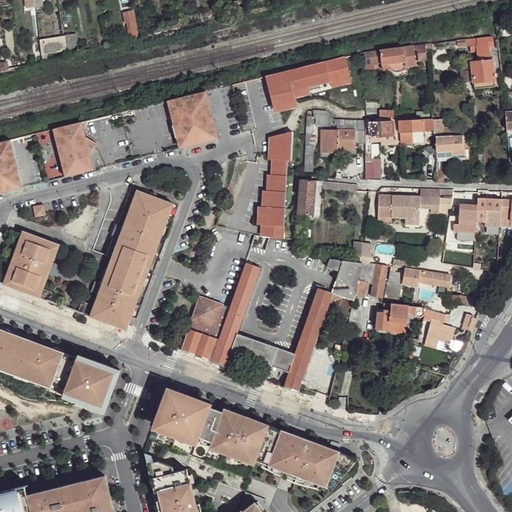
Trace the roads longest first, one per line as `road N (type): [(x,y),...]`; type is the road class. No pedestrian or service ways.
road 1 (residential): [(134,346),(193,184),(190,165),(172,161),(12,201),(0,213)]
road 2 (secondary): [(388,428),(345,425),(146,351)]
road 3 (secondary): [(152,371),(330,434),(383,442)]
road 4 (unknown): [(268,256),(251,325),(257,334),(283,338),(307,270)]
road 5 (residential): [(511,188),(334,179)]
road 6 (secondary): [(0,313),(139,365)]
road 7 (secondary): [(134,346),(0,295)]
road 8 (unknown): [(168,254),(211,272),(233,243),(268,256)]
